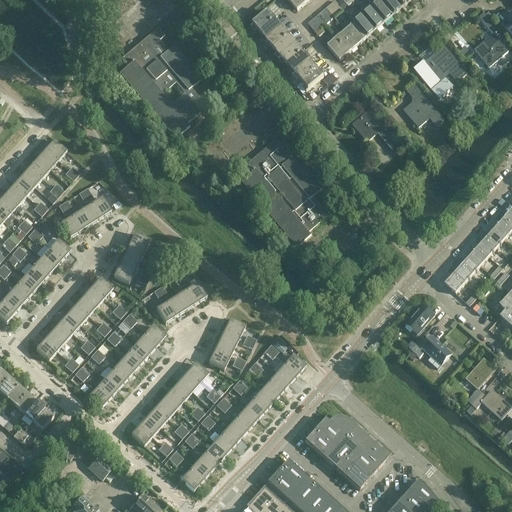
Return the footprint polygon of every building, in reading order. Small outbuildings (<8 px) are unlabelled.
[(306,5),(301,0),(286,0),(297,12),(306,5)] [(393,0),(384,0),(381,3),(393,18),(402,10),(393,0)] [(393,0),(402,10),(411,3),(408,0),(393,0)] [(342,12),(336,5),(334,3),(330,6),(338,16),(342,12)] [(381,3),(372,11),(384,25),(393,18),(381,3)] [(330,6),(326,10),(334,19),(338,16),(330,6)] [(326,10),(321,14),(329,23),(334,19),(326,10)] [(372,11),(363,18),(375,33),(384,25),(372,11)] [(252,26),(259,34),(274,21),(267,13),(252,26)] [(321,14),(317,18),(325,27),(329,23),(321,14)] [(479,18),(494,36),(475,52),(489,69),(497,63),(497,62),(508,53),(495,38),(501,33),(484,14),(479,18)] [(511,14),(501,24),(511,36),(511,14)] [(317,18),(313,21),(320,31),(325,27),(317,18)] [(363,18),(354,25),(366,40),(375,33),(363,18)] [(274,21),(259,34),(266,42),(281,30),(274,21)] [(313,21),(308,25),(316,35),(320,31),(313,21)] [(354,25),(345,33),(357,47),(366,40),(354,25)] [(187,125),(207,109),(191,90),(202,81),(174,48),(168,52),(159,42),(165,37),(158,29),(121,61),(127,69),(119,75),(175,141),(190,128),(187,125)] [(281,30),(266,42),(273,51),(288,38),(281,30)] [(345,33),(336,40),(349,55),(357,47),(345,33)] [(288,38),(273,51),(280,59),(295,46),(288,38)] [(336,40),(327,48),(339,63),(349,55),(336,40)] [(295,46),(280,59),(287,67),(302,54),(295,46)] [(430,49),(421,57),(425,62),(435,54),(430,49)] [(424,63),(415,71),(440,100),(453,89),(444,79),(450,74),(458,83),(467,76),(444,50),(426,65),(424,63)] [(302,54),(287,67),(294,75),(309,62),(302,54)] [(309,62),(294,75),(301,83),(316,70),(309,62)] [(316,70),(301,83),(308,92),(323,79),(316,70)] [(328,86),(335,80),(331,75),(324,82),(328,86)] [(423,96),(404,112),(419,130),(426,123),(430,120),(436,128),(444,121),(437,113),(423,96)] [(370,111),(352,127),(367,144),(378,135),(381,140),(390,151),(398,144),(370,111)] [(309,234),(328,218),(312,199),(324,189),(296,156),(290,161),(281,150),(287,145),(280,138),(243,169),(250,176),(242,183),(297,250),(312,238),(309,234)] [(54,144),(45,153),(58,165),(66,155),(54,144)] [(58,165),(45,153),(37,162),(50,174),(58,165)] [(50,174),(37,162),(30,171),(42,182),(50,174)] [(68,173),(75,180),(80,175),(72,168),(68,173)] [(42,182),(30,171),(22,180),(34,191),(42,182)] [(65,176),(73,183),(75,180),(68,173),(65,176)] [(34,191),(22,180),(14,189),(26,200),(34,191)] [(52,191),(60,198),(64,193),(56,186),(52,191)] [(26,200),(14,189),(6,197),(19,209),(26,200)] [(93,199),(87,190),(82,193),(88,202),(93,199)] [(49,194),(57,201),(60,198),(52,191),(49,194)] [(88,202),(82,193),(79,195),(84,204),(88,202)] [(19,209),(6,197),(0,203),(0,208),(11,218),(19,209)] [(101,200),(91,207),(100,221),(111,215),(101,200)] [(73,212),(67,202),(62,206),(68,215),(73,212)] [(36,208),(44,216),(48,211),(40,204),(36,208)] [(68,215),(62,206),(59,208),(64,217),(68,215)] [(91,207),(81,213),(90,228),(100,221),(91,207)] [(11,218),(0,208),(0,224),(3,227),(11,218)] [(33,211),(41,218),(44,216),(36,208),(33,211)] [(511,215),(504,209),(501,212),(507,217),(502,223),(511,231),(511,215)] [(81,213),(71,220),(80,234),(90,228),(81,213)] [(71,220),(61,226),(60,226),(69,241),(80,234),(71,220)] [(20,226),(28,233),(32,229),(24,222),(20,226)] [(511,234),(511,231),(502,223),(494,232),(505,242),(511,234)] [(17,229),(25,237),(28,233),(20,226),(17,229)] [(30,236),(38,243),(42,238),(35,231),(30,236)] [(505,242),(494,232),(489,238),(483,232),(480,235),(497,251),(505,242)] [(497,251),(480,235),(477,239),(483,244),(478,250),(489,260),(497,251)] [(30,236),(28,239),(36,246),(38,243),(30,236)] [(55,236),(47,243),(50,247),(59,241),(55,236)] [(135,236),(129,247),(145,255),(150,244),(135,236)] [(4,244),(12,251),(16,247),(8,239),(4,244)] [(57,243),(49,252),(62,264),(70,254),(57,243)] [(1,247),(9,254),(12,251),(4,244),(1,247)] [(145,255),(129,247),(124,258),(139,265),(145,255)] [(14,253),(23,260),(27,256),(19,249),(14,253)] [(489,260),(478,250),(470,259),(480,269),(489,260)] [(149,257),(158,262),(161,256),(152,251),(149,257)] [(49,252),(41,261),(54,272),(62,264),(49,252)] [(14,253),(12,256),(20,264),(23,260),(14,253)] [(157,265),(158,263),(158,262),(149,257),(147,261),(157,265)] [(139,265),(124,258),(118,268),(134,276),(139,265)] [(480,269),(470,259),(465,264),(459,259),(456,262),(472,278),(480,269)] [(41,261),(33,270),(46,281),(54,272),(41,261)] [(472,278),(456,262),(453,266),(459,271),(453,277),(464,287),(472,278)] [(0,269),(0,272),(7,278),(11,274),(3,266),(0,269)] [(489,278),(493,281),(503,271),(499,267),(489,278)] [(134,276),(118,268),(113,279),(128,287),(134,276)] [(33,270),(25,279),(38,290),(46,281),(33,270)] [(138,278),(148,283),(151,278),(141,273),(138,278)] [(496,284),(500,287),(510,277),(506,273),(496,284)] [(183,275),(178,278),(184,287),(188,284),(183,275)] [(464,287),(453,277),(445,286),(456,296),(464,287)] [(137,282),(146,287),(148,283),(138,278),(137,282)] [(184,287),(178,278),(174,280),(179,289),(184,287)] [(38,290),(25,279),(17,287),(30,299),(38,290)] [(100,281),(92,290),(104,302),(112,293),(100,281)] [(197,284),(187,291),(196,306),(207,299),(197,284)] [(30,299),(17,287),(9,296),(22,308),(30,299)] [(158,290),(164,300),(168,297),(162,288),(158,290)] [(104,302),(92,290),(84,299),(96,311),(104,302)] [(155,305),(159,302),(164,300),(158,290),(154,293),(150,296),(155,305)] [(187,291),(179,296),(175,291),(173,293),(177,298),(186,312),(196,306),(187,291)] [(475,294),(465,304),(469,308),(478,298),(475,294)] [(22,308),(9,296),(1,305),(14,317),(22,308)] [(177,298),(167,304),(176,318),(186,312),(177,298)] [(511,300),(509,298),(500,308),(506,313),(511,312),(511,300)] [(96,311),(84,299),(76,308),(88,319),(96,311)] [(166,325),(176,318),(167,304),(156,311),(166,325)] [(14,317),(1,305),(0,306),(0,320),(6,326),(14,317)] [(115,311),(123,318),(127,314),(118,307),(115,311)] [(423,307),(406,327),(418,337),(435,318),(423,307)] [(88,319),(76,308),(68,317),(81,328),(90,336),(92,334),(83,326),(88,319)] [(112,314),(120,321),(123,318),(115,311),(112,314)] [(511,312),(506,313),(501,319),(511,328),(511,327),(511,312)] [(125,321),(133,328),(137,323),(129,316),(125,321)] [(81,328),(68,317),(60,326),(73,337),(81,328)] [(230,320),(224,331),(240,339),(245,328),(230,320)] [(126,336),(130,331),(133,328),(125,321),(122,323),(118,328),(126,336)] [(99,329),(107,336),(111,331),(103,324),(99,329)] [(73,337),(60,326),(52,335),(65,346),(73,337)] [(96,332),(104,339),(107,336),(99,329),(96,332)] [(152,329),(144,338),(157,349),(165,340),(152,329)] [(240,339),(224,331),(219,342),(234,350),(240,339)] [(109,338),(117,345),(121,341),(113,334),(109,338)] [(65,346),(52,335),(44,343),(57,355),(65,346)] [(245,342),(254,346),(257,341),(247,337),(245,342)] [(418,337),(407,349),(412,353),(422,341),(418,337)] [(109,338),(106,341),(114,348),(117,345),(109,338)] [(144,338),(136,347),(149,358),(157,349),(144,338)] [(416,357),(417,356),(420,358),(423,355),(420,352),(422,350),(431,358),(428,362),(437,371),(441,367),(442,368),(452,357),(432,339),(427,345),(422,341),(412,353),(416,357)] [(287,349),(278,341),(273,347),(282,354),(287,349)] [(83,346),(91,353),(95,349),(87,342),(83,346)] [(234,350),(219,342),(214,353),(229,360),(234,350)] [(243,346),(252,351),(254,346),(245,342),(243,346)] [(57,355),(44,343),(36,353),(49,364),(57,355)] [(80,350),(88,357),(91,353),(83,346),(80,350)] [(136,347),(129,356),(141,367),(149,358),(136,347)] [(267,351),(275,358),(279,354),(271,347),(267,351)] [(93,356),(101,363),(105,358),(97,351),(93,356)] [(267,351),(264,354),(272,361),(275,358),(267,351)] [(229,360),(214,353),(208,364),(224,371),(229,360)] [(93,356),(90,359),(98,366),(101,363),(93,356)] [(129,356),(121,364),(133,376),(141,367),(129,356)] [(293,357),(285,367),(298,378),(306,369),(293,357)] [(234,363),(244,368),(246,363),(237,358),(234,363)] [(67,364),(75,371),(79,367),(71,360),(67,364)] [(484,361),(467,381),(479,391),(496,372),(484,361)] [(232,367),(242,372),(244,368),(234,363),(232,367)] [(64,367),(72,374),(75,371),(67,364),(64,367)] [(133,376),(121,364),(113,373),(126,385),(133,376)] [(251,368),(259,376),(263,371),(255,364),(251,368)] [(195,367),(187,376),(200,387),(208,378),(195,367)] [(285,367),(277,375),(290,387),(298,378),(285,367)] [(251,368),(248,372),(256,379),(259,376),(251,368)] [(77,373),(85,380),(89,376),(81,369),(77,373)] [(0,371),(0,389),(9,380),(0,371)] [(77,373),(74,377),(82,384),(85,380),(77,373)] [(126,385),(113,373),(105,382),(118,393),(126,385)] [(277,375),(269,384),(282,396),(290,387),(277,375)] [(200,387),(187,376),(179,385),(192,396),(200,387)] [(487,397),(502,382),(497,377),(483,392),(487,397)] [(9,380),(0,389),(0,394),(6,400),(18,388),(9,380)] [(118,393),(105,382),(97,391),(110,402),(118,393)] [(235,386),(243,393),(247,389),(239,382),(235,386)] [(269,384),(261,393),(274,405),(282,396),(269,384)] [(192,396),(179,385),(171,393),(184,405),(192,396)] [(235,386),(232,390),(240,397),(243,393),(235,386)] [(18,388),(6,400),(15,408),(26,395),(18,388)] [(110,402),(97,391),(89,400),(102,411),(110,402)] [(208,395),(217,402),(221,398),(213,391),(208,395)] [(478,391),(468,403),(473,407),(483,395),(478,391)] [(184,405),(171,393),(163,402),(176,414),(184,405)] [(261,393),(253,402),(266,414),(274,405),(261,393)] [(488,399),(483,395),(473,407),(477,411),(483,404),(502,422),(511,410),(493,393),(488,399)] [(26,395),(15,408),(24,416),(35,403),(26,395)] [(206,398),(214,406),(217,402),(208,395),(206,398)] [(219,404),(227,411),(231,407),(223,400),(219,404)] [(176,414),(163,402),(156,411),(168,422),(176,414)] [(253,402),(245,411),(258,422),(266,414),(253,402)] [(35,403),(24,416),(33,424),(44,411),(35,403)] [(219,404),(216,408),(224,415),(227,411),(219,404)] [(193,413),(201,420),(205,415),(196,408),(193,413)] [(44,411),(33,424),(42,432),(53,419),(44,411)] [(168,422),(156,411),(148,420),(160,431),(168,422)] [(245,411),(237,420),(250,431),(258,422),(245,411)] [(190,416),(198,423),(201,420),(193,413),(190,416)] [(0,425),(0,426),(3,429),(10,421),(7,418),(0,425)] [(215,425),(207,418),(203,421),(211,429),(215,425)] [(329,424),(325,420),(324,421),(305,442),(304,443),(359,492),(360,492),(359,491),(390,458),(350,421),(349,423),(345,420),(341,419),(336,419),(332,421),(329,424)] [(160,431),(148,420),(140,429),(153,440),(160,431)] [(237,420),(229,429),(242,440),(250,431),(237,420)] [(211,429),(203,421),(200,425),(208,432),(211,429)] [(35,430),(31,426),(30,427),(27,425),(23,429),(29,436),(22,444),(26,447),(40,433),(36,429),(35,430)] [(177,430),(185,437),(188,433),(180,426),(177,430)] [(153,440),(140,429),(132,438),(144,449),(153,440)] [(229,429),(221,437),(234,449),(242,440),(229,429)] [(17,442),(24,434),(20,430),(13,438),(17,442)] [(174,434),(182,441),(185,437),(177,430),(174,434)] [(21,445),(27,437),(24,434),(17,442),(21,445)] [(187,439),(195,446),(199,442),(191,435),(187,439)] [(221,437),(213,446),(226,458),(234,449),(221,437)] [(187,439),(184,443),(192,450),(195,446),(187,439)] [(69,463),(80,451),(69,441),(58,453),(69,463)] [(161,448),(169,455),(173,451),(165,444),(161,448)] [(213,446),(205,455),(218,467),(226,458),(213,446)] [(158,451),(166,459),(169,455),(161,448),(158,451)] [(0,473),(13,485),(23,474),(0,454),(0,453),(0,473)] [(172,457),(180,464),(183,460),(175,453),(172,457)] [(99,458),(99,459),(95,455),(85,466),(89,470),(102,483),(113,471),(99,458)] [(205,455),(197,464),(210,476),(218,467),(205,455)] [(172,457),(168,461),(176,468),(180,464),(172,457)] [(343,511),(287,462),(268,484),(268,483),(267,484),(298,511),(430,511),(438,504),(417,482),(390,511),(343,511)] [(197,464),(189,473),(202,484),(210,476),(197,464)] [(189,473),(181,482),(194,494),(202,484),(189,473)] [(290,511),(264,488),(246,508),(248,509),(245,511),(290,511)] [(146,511),(152,506),(152,505),(151,506),(143,498),(144,498),(143,497),(129,511),(146,511)] [(97,511),(96,511),(94,511),(93,511),(89,507),(90,505),(84,499),(72,511),(97,511)]
